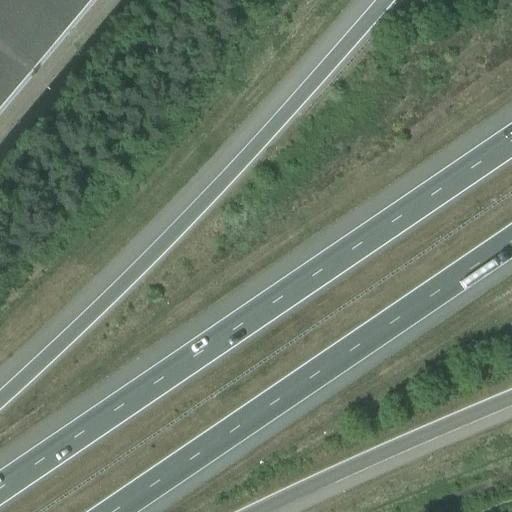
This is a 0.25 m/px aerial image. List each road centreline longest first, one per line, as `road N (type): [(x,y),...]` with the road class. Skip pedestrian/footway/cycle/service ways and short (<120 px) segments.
road 1 (motorway): [(511,141),(0,487)]
road 2 (motorway): [(385,0),(171,234),(0,404)]
road 3 (motorway): [(126,511),(511,253)]
road 4 (motorway): [(270,511),(511,403)]
